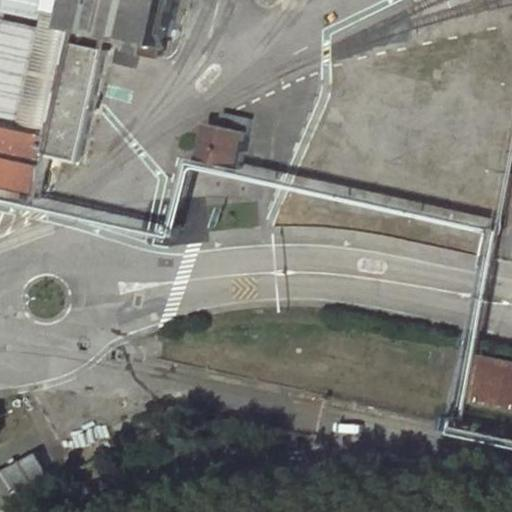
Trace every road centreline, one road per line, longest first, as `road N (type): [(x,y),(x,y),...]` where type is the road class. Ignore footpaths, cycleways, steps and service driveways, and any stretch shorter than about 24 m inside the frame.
road 1 (unclassified): [(511,468),(394,458),(227,470),(69,511)]
road 2 (unknown): [(417,459),(362,432),(141,397),(107,376),(80,340)]
